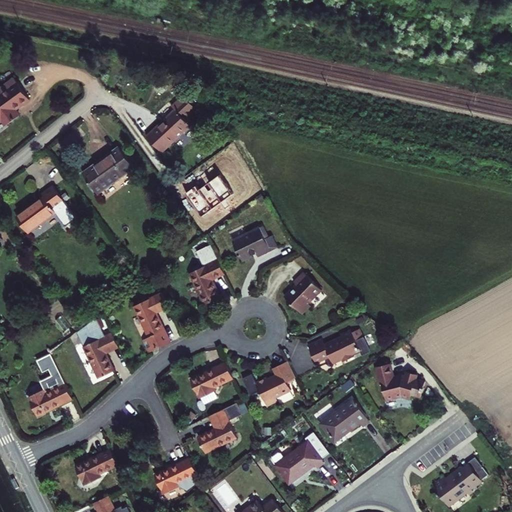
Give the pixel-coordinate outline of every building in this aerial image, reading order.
[(30,99),(13,77),(0,86),(0,89),(2,92),(0,93),(0,120),(2,119),(6,126),(20,116),(15,109),(22,105),(30,99)] [(193,106),(183,96),(172,106),(175,110),(166,119),(147,136),(161,152),(190,125),(182,117),(193,106)] [(134,167),(119,146),(101,159),(83,173),(97,194),(134,167)] [(76,218),(53,186),(42,194),(44,197),(36,203),(17,217),(28,232),(55,213),(65,226),(76,218)] [(263,226),(260,228),(271,251),(277,247),(272,236),(269,238),(263,226)] [(260,228),(233,241),(242,261),(252,256),(252,255),(254,254),(256,253),(258,257),(271,251),(260,228)] [(224,273),(212,247),(197,254),(204,267),(190,274),(205,305),(221,297),(217,290),(213,280),(224,273)] [(296,284),(284,296),(293,305),(302,314),(310,306),(308,303),(321,290),(303,271),(293,281),(296,284)] [(160,346),(171,342),(161,321),(157,313),(169,307),(162,293),(135,306),(149,337),(143,340),(149,352),(152,351),(154,350),(160,349),(160,346)] [(119,347),(112,333),(105,337),(96,317),(76,332),(99,378),(115,371),(109,359),(106,353),(119,347)] [(356,340),(361,338),(357,329),(351,332),(350,329),(340,334),(341,336),(332,340),(324,344),(322,339),(308,346),(317,363),(330,357),(333,364),(342,360),(343,362),(354,357),(352,355),(360,351),(362,355),(370,351),(364,338),(356,342),(356,340)] [(73,399),(51,354),(38,361),(44,373),(48,371),(50,376),(40,381),(44,390),(29,397),(38,416),(57,407),(73,399)] [(293,373),(285,357),(270,364),(274,372),(270,373),(266,375),(265,373),(254,378),(250,369),(240,374),(249,391),(257,386),(265,402),(276,396),(274,392),(289,385),(285,377),(293,373)] [(234,378),(226,362),(198,375),(191,379),(200,398),(216,390),(214,387),(234,378)] [(404,377),(401,376),(399,377),(398,376),(393,377),(390,364),(375,367),(376,372),(379,385),(381,384),(385,401),(401,397),(406,398),(410,399),(411,395),(420,398),(424,382),(415,379),(417,375),(406,372),(404,377)] [(353,399),(322,424),(335,441),(350,430),(359,423),(362,427),(369,421),(353,399)] [(237,402),(209,415),(215,428),(205,433),(198,437),(205,453),(237,437),(229,420),(243,414),(237,402)] [(316,435),(276,465),(290,483),(309,469),(315,464),(317,467),(324,462),(321,459),(330,453),(316,435)] [(119,464),(111,448),(91,458),(76,465),(85,484),(101,477),(99,474),(119,464)] [(201,481),(190,458),(178,464),(155,475),(164,494),(178,487),(188,491),(198,484),(201,481)] [(475,473),(482,467),(476,460),(462,470),(464,472),(471,468),(475,473)] [(462,470),(461,469),(451,477),(446,480),(444,478),(433,487),(447,506),(465,493),(468,496),(477,489),(476,487),(482,483),(481,481),(488,475),(482,467),(475,473),(471,468),(464,472),(462,470)] [(108,496),(94,502),(98,511),(129,511),(129,509),(124,511),(122,508),(116,511),(108,496)] [(258,500),(242,511),(283,511),(274,500),(264,507),(258,500)]
